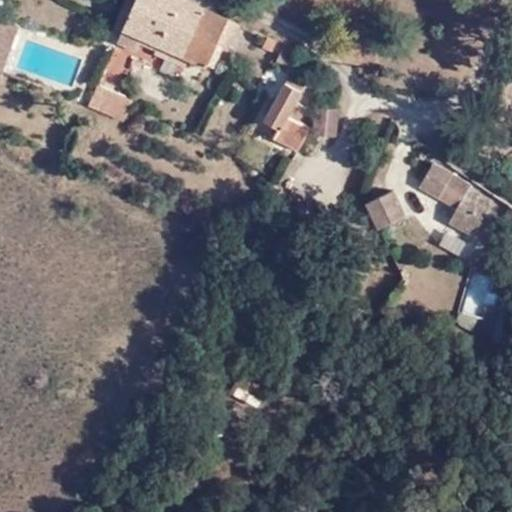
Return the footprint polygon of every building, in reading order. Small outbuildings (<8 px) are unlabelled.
[(236,41),(241,27),(183,0),(139,0),(120,43),(139,54),(144,44),(148,38),(162,44),(194,59),(212,68),(223,48),(232,52),(236,41)] [(20,27),(1,18),(0,19),(0,70),(3,72),(20,27)] [(256,34),(241,27),(236,41),(251,48),(256,34)] [(148,38),(144,44),(159,52),(162,44),(148,38)] [(271,54),(276,42),(271,38),(265,51),(271,54)] [(298,50),(284,43),(277,59),(290,65),(298,50)] [(189,71),(194,59),(162,44),(159,52),(157,55),(189,71)] [(266,122),(281,130),(287,118),(299,125),(307,111),(295,104),(303,86),(289,77),(266,122)] [(136,100),(99,83),(89,104),(127,121),(136,100)] [(317,138),(337,143),(340,137),(343,118),(321,113),(317,138)] [(287,118),(281,130),(276,140),(306,155),(317,133),(299,125),(287,118)] [(494,197),(439,156),(423,184),(456,206),(451,217),(476,232),(494,197)] [(306,188),(291,177),(274,202),(290,213),(306,188)] [(390,232),(393,231),(412,220),(396,192),(376,203),(390,232)] [(473,270),(461,314),(496,324),(508,280),(473,270)] [(230,397),(259,411),(273,388),(244,373),(230,397)] [(215,451),(240,454),(243,424),(218,422),(215,451)]
